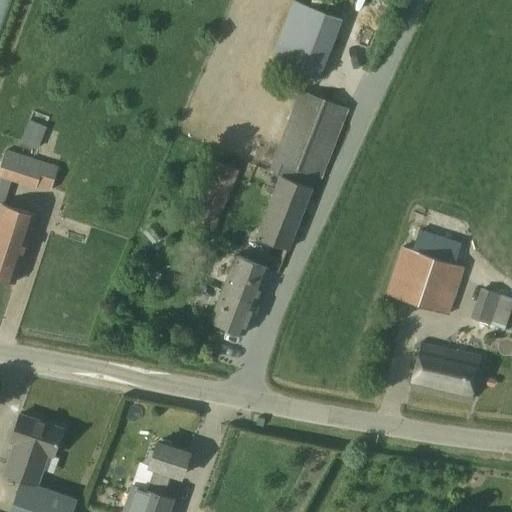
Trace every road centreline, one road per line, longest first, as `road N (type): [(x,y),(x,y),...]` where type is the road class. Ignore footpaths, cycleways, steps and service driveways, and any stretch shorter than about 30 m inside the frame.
road 1 (unclassified): [(234,396),(420,0)]
road 2 (residential): [(511,443),(234,396)]
road 3 (residential): [(234,396),(0,351)]
